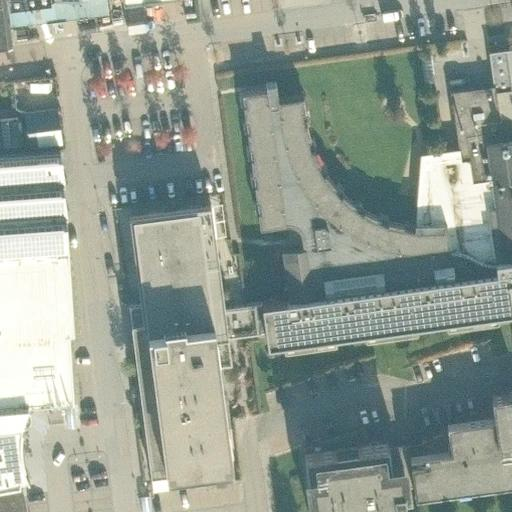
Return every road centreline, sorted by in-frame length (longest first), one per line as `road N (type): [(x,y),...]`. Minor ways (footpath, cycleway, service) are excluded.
road 1 (residential): [(124,511),(66,52)]
road 2 (residential): [(193,35),(442,0)]
road 3 (residential): [(210,165),(193,35)]
road 4 (residential): [(66,52),(193,35)]
